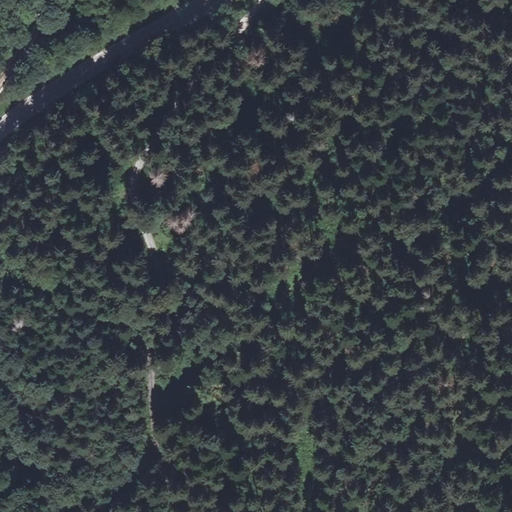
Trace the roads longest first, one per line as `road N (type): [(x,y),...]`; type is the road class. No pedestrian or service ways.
road 1 (track): [(188,511),(150,405),(155,283),(147,224),(127,194),(139,157),(255,0)]
road 2 (secondary): [(205,0),(84,71),(0,135)]
